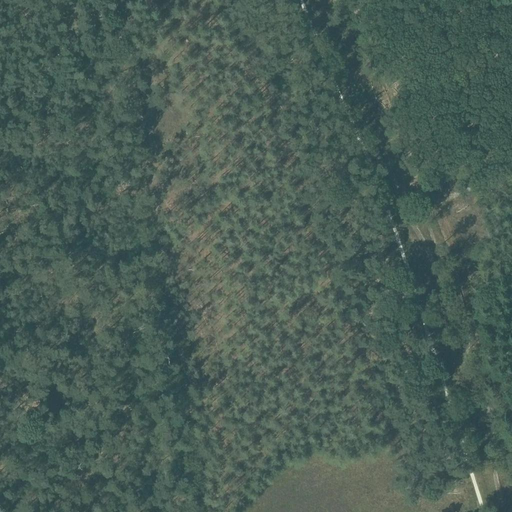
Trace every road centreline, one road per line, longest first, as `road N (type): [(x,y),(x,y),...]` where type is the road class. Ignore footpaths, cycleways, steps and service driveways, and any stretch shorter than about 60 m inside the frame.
road 1 (unknown): [(318,0),(431,260),(511,490)]
road 2 (track): [(119,0),(211,511)]
